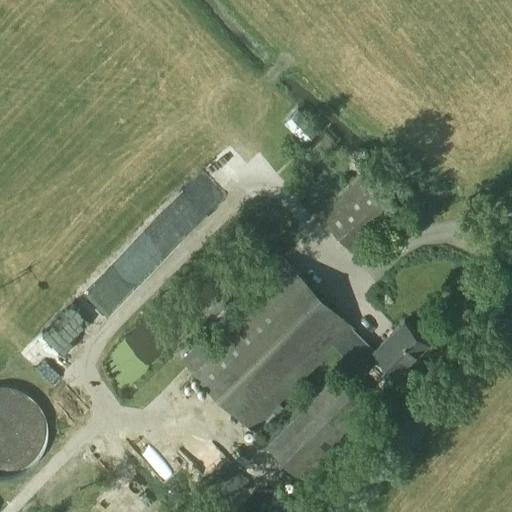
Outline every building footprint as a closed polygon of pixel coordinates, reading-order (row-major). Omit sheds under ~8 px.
[(294,109),(286,122),(307,135),(315,122),(294,109)] [(397,206),(366,172),(319,215),(350,249),(397,206)] [(183,358),(188,363),(252,427),(335,344),(363,372),(379,356),(396,373),(427,342),(404,319),(374,349),(352,327),(353,326),(284,256),(183,358)] [(78,300),(60,318),(84,342),(102,324),(78,300)] [(376,416),(332,373),(266,440),(310,483),(376,416)] [(206,472),(234,489),(247,469),(218,452),(206,472)] [(245,509),(245,511),(244,511),(287,511),(287,509),(287,507),(286,504),(286,502),(284,500),(283,497),(281,495),(279,494),(277,492),(275,491),(273,490),(270,489),(268,489),(265,489),(262,489),(260,490),(257,491),(255,492),(253,493),(251,495),(249,497),(248,499),(247,501),(246,504),(245,506),(245,509)] [(109,511),(96,498),(82,511),(109,511)]
